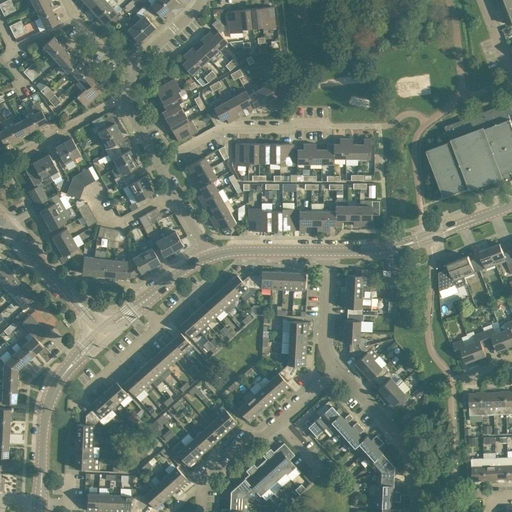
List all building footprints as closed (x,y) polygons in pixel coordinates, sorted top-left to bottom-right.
[(6,0),(0,3),(0,6),(2,10),(13,4),(10,0),(6,0)] [(53,7),(49,0),(48,0),(35,7),(40,18),(53,11),(51,8),(53,7)] [(108,0),(107,1),(106,0),(98,0),(90,8),(97,16),(114,0),(108,0)] [(118,3),(115,0),(114,0),(97,16),(105,24),(118,12),(113,7),(118,3)] [(151,4),(149,5),(144,0),(141,3),(155,18),(160,14),(162,17),(170,9),(161,0),(153,0),(150,3),(151,4)] [(161,0),(170,9),(178,2),(177,0),(161,0)] [(511,0),(507,0),(499,3),(503,13),(511,10),(511,0)] [(144,15),(140,18),(136,14),(132,18),(147,35),(156,27),(151,22),(155,18),(141,3),(138,6),(143,11),(142,12),(144,15)] [(15,10),(13,4),(2,10),(4,15),(15,10)] [(273,6),(262,7),(264,28),(276,27),(273,6)] [(263,28),(264,28),(262,7),(250,8),(252,27),(263,26),(263,28)] [(250,8),(239,10),(241,31),(243,31),(242,28),(252,27),(250,8)] [(241,31),(239,10),(227,11),(229,32),(241,31)] [(511,10),(503,13),(507,24),(511,21),(511,10)] [(40,18),(41,20),(45,29),(60,21),(57,13),(55,14),(53,11),(40,18)] [(147,35),(132,18),(136,22),(128,30),(124,34),(133,44),(137,40),(139,42),(147,35)] [(218,18),(212,24),(218,29),(224,24),(218,18)] [(21,20),(9,25),(12,32),(24,26),(21,20)] [(26,31),(24,26),(12,32),(15,37),(26,31)] [(210,31),(205,35),(219,49),(228,41),(225,38),(218,31),(214,35),(210,31)] [(200,47),(209,57),(219,49),(205,35),(201,39),(204,43),(200,47)] [(43,45),(51,54),(65,42),(62,39),(59,41),(54,36),(43,45)] [(234,48),(243,47),(243,42),(243,40),(229,41),(234,48)] [(68,46),(65,42),(51,54),(60,64),(70,54),(65,48),(68,46)] [(192,47),(187,51),(200,66),(209,57),(200,47),(196,51),(192,47)] [(182,63),(189,71),(191,74),(200,66),(187,51),(183,55),(186,59),(182,63)] [(75,59),(70,54),(60,64),(67,72),(70,70),(81,60),(78,57),(75,59)] [(254,61),(251,55),(246,58),(249,64),(254,61)] [(229,61),(234,66),(238,63),(233,58),(229,61)] [(86,66),(81,60),(70,70),(78,79),(92,67),(89,63),(86,66)] [(234,66),(229,61),(225,65),(230,70),(234,66)] [(38,67),(42,71),(47,66),(43,62),(38,67)] [(33,63),(23,71),(28,76),(37,67),(33,63)] [(41,72),(37,67),(28,76),(32,81),(41,72)] [(78,79),(86,87),(87,89),(95,81),(98,79),(92,73),(95,70),(92,67),(78,79)] [(208,74),(212,79),(216,75),(211,70),(208,74)] [(239,77),(236,71),(230,74),(233,80),(239,77)] [(212,79),(208,74),(204,77),(208,82),(212,79)] [(160,99),(180,88),(174,78),(155,89),(160,99)] [(103,89),(95,81),(87,89),(86,87),(76,96),(85,106),(103,89)] [(196,86),(194,81),(192,82),(188,85),(190,89),(196,86)] [(269,82),(259,88),(269,106),(274,103),(271,98),(277,95),(269,82)] [(217,89),(214,83),(209,85),(213,92),(217,89)] [(46,85),(40,90),(44,94),(50,88),(46,85)] [(160,99),(166,109),(183,99),(178,90),(180,89),(180,88),(160,99)] [(263,109),(269,106),(259,88),(248,94),(246,89),(245,90),(255,107),(260,104),(263,109)] [(245,90),(235,95),(242,108),(247,105),(249,110),(255,107),(245,90)] [(52,103),(58,97),(54,93),(48,99),(51,103),(52,103)] [(197,104),(202,102),(199,95),(194,98),(197,104)] [(237,111),(242,108),(235,95),(224,101),(234,119),(240,116),(237,111)] [(55,107),(61,101),(58,97),(52,103),(55,107)] [(162,111),(167,121),(185,111),(179,102),(184,100),(183,99),(166,109),(162,111)] [(511,100),(474,115),(466,118),(492,187),(511,179),(511,123),(511,122),(511,121),(511,100)] [(234,119),(224,101),(213,107),(221,120),(226,117),(228,122),(234,119)] [(48,122),(43,114),(41,109),(35,112),(32,106),(27,108),(39,131),(43,129),(41,126),(48,122)] [(34,133),(39,131),(27,108),(22,111),(26,117),(19,121),(26,134),(33,130),(34,133)] [(189,120),(185,111),(167,121),(173,131),(192,120),(191,119),(189,120)] [(70,117),(65,112),(60,116),(65,121),(70,117)] [(5,120),(17,142),(22,140),(20,137),(26,134),(19,121),(14,123),(11,117),(5,120)] [(492,187),(466,118),(445,126),(450,140),(426,149),(444,196),(474,185),(477,193),(492,187)] [(0,136),(1,138),(5,145),(12,141),(13,145),(17,142),(5,120),(1,122),(4,128),(0,130),(0,136)] [(98,131),(102,139),(119,130),(115,122),(108,126),(105,120),(95,126),(93,127),(96,132),(98,131)] [(198,130),(192,120),(173,131),(178,141),(198,130)] [(105,148),(108,154),(120,147),(117,142),(124,138),(119,130),(102,139),(107,147),(105,148)] [(63,142),(73,158),(81,154),(72,137),(63,142)] [(339,143),(333,143),(333,163),(334,163),(334,158),(346,158),(346,138),(339,138),(339,143)] [(346,138),(346,158),(358,158),(358,143),(352,143),(352,138),(346,138)] [(363,143),(358,143),(358,158),(370,158),(370,138),(363,138),(363,143)] [(80,143),(84,149),(91,146),(87,139),(80,143)] [(55,147),(60,155),(64,163),(73,158),(63,142),(55,147)] [(236,143),(236,153),(236,165),(247,164),(247,143),(236,143)] [(247,143),(247,164),(249,164),(249,162),(259,162),(259,143),(247,143)] [(259,143),(259,162),(269,162),(270,143),(259,143)] [(270,143),(269,162),(280,162),(280,165),(281,165),(282,143),(270,143)] [(282,143),(281,165),(293,165),(293,153),(293,143),(282,143)] [(297,149),(297,159),(297,162),(309,163),(309,143),(303,143),(303,149),(297,149)] [(316,143),(309,143),(309,163),(321,163),(321,149),(316,149),(316,143)] [(327,149),(321,149),(321,163),(333,163),(333,143),(327,143),(327,149)] [(224,146),(218,149),(224,159),(229,156),(226,151),(227,150),(224,146)] [(120,147),(108,154),(111,159),(113,158),(117,166),(134,157),(130,149),(123,152),(120,147)] [(49,153),(41,158),(50,175),(58,170),(49,153)] [(196,169),(198,174),(211,167),(205,156),(188,166),(191,172),(196,169)] [(114,178),(117,184),(135,174),(132,169),(139,165),(134,157),(117,166),(111,169),(115,178),(114,178)] [(42,179),(50,175),(41,158),(33,163),(36,168),(29,172),(35,183),(42,179)] [(83,170),(90,183),(95,180),(88,167),(83,170)] [(196,182),(200,187),(217,177),(211,167),(198,174),(201,179),(196,182)] [(84,186),(90,183),(83,170),(73,176),(84,186)] [(135,174),(117,184),(123,181),(126,186),(128,185),(132,193),(149,183),(144,175),(138,179),(135,174)] [(228,177),(232,183),(237,181),(233,174),(228,177)] [(82,192),(84,186),(73,176),(69,187),(82,192)] [(217,178),(217,177),(200,187),(202,192),(198,195),(201,201),(218,191),(212,180),(217,178)] [(49,198),(40,183),(28,190),(36,205),(49,198)] [(129,205),(132,211),(150,201),(147,195),(154,192),(149,183),(132,193),(137,201),(129,205)] [(80,198),(82,192),(69,187),(66,193),(80,198)] [(223,188),(218,191),(223,200),(228,198),(223,188)] [(209,204),(211,208),(224,201),(218,191),(201,201),(204,206),(209,204)] [(45,220),(65,209),(57,194),(50,198),(53,203),(49,205),(40,210),(45,220)] [(87,202),(85,204),(83,199),(80,201),(76,200),(75,202),(78,208),(81,214),(91,208),(87,202)] [(372,205),(360,205),(360,225),(366,225),(366,219),(372,219),(372,214),(379,214),(379,200),(372,200),(372,205)] [(209,216),(213,222),(230,212),(224,201),(211,208),(214,213),(209,216)] [(348,219),(348,205),(336,205),(336,210),(336,225),(342,225),(342,219),(348,219)] [(353,225),(360,225),(360,205),(348,205),(348,219),(353,219),(353,225)] [(157,207),(146,213),(148,218),(160,212),(157,207)] [(94,214),(91,208),(81,214),(82,216),(84,220),(94,214)] [(248,230),(260,230),(260,208),(249,208),(248,220),(248,230)] [(262,208),(260,208),(260,230),(272,230),(272,210),(262,210),(262,208)] [(272,230),(283,230),(283,208),(282,208),(282,210),(272,210),(272,230)] [(295,208),(283,208),(283,230),(295,230),(295,220),(295,208)] [(60,225),(66,221),(71,218),(65,209),(45,220),(51,230),(60,225)] [(306,225),(311,225),(311,210),(299,210),(299,220),(299,230),(306,230),(306,225)] [(323,210),(311,210),(311,225),(317,225),(317,230),(323,230),(323,210)] [(323,210),(323,230),(330,230),(330,225),(336,225),(336,210),(323,210)] [(163,218),(160,212),(148,218),(151,224),(163,218)] [(238,227),(235,221),(230,212),(213,222),(216,227),(220,224),(223,230),(230,226),(232,231),(238,227)] [(98,221),(94,214),(84,220),(86,223),(88,226),(98,221)] [(82,225),(86,223),(84,220),(82,216),(77,218),(81,225),(82,225)] [(57,245),(72,237),(67,227),(61,231),(52,236),(57,245)] [(105,227),(102,237),(109,239),(112,228),(105,227)] [(136,227),(130,231),(135,241),(142,237),(136,227)] [(118,230),(112,228),(109,239),(116,240),(118,230)] [(125,231),(118,230),(116,240),(123,242),(125,231)] [(175,230),(166,236),(174,251),(184,245),(175,230)] [(174,251),(166,236),(156,241),(164,256),(174,251)] [(69,252),(72,258),(82,253),(79,246),(78,247),(72,237),(57,245),(63,255),(69,252)] [(511,274),(511,258),(509,250),(504,252),(500,243),(490,247),(496,264),(506,260),(511,274)] [(152,247),(142,252),(151,267),(160,262),(152,247)] [(480,270),(496,264),(490,247),(479,251),(481,256),(476,258),(480,270)] [(101,250),(100,258),(95,257),(93,274),(104,275),(105,258),(106,250),(101,250)] [(127,261),(133,276),(140,272),(141,273),(151,267),(142,252),(127,261)] [(84,256),(82,253),(72,258),(73,260),(76,266),(82,266),(82,273),(93,274),(95,257),(84,256)] [(468,255),(458,259),(464,276),(480,270),(476,258),(470,260),(468,255)] [(105,258),(104,275),(114,277),(116,259),(105,258)] [(131,277),(133,276),(127,261),(116,259),(114,277),(125,278),(125,277),(131,277)] [(444,275),(446,282),(454,279),(457,287),(467,283),(464,276),(458,259),(448,263),(449,268),(443,270),(445,274),(444,275)] [(0,280),(11,271),(3,262),(0,264),(0,280)] [(346,278),(346,285),(366,286),(366,281),(367,269),(356,269),(355,274),(341,274),(341,278),(346,278)] [(255,275),(255,287),(272,288),(273,271),(262,270),(261,275),(255,275)] [(11,271),(0,280),(0,285),(1,287),(4,285),(8,290),(19,280),(11,271)] [(283,271),(273,271),(272,288),(283,289),(283,271)] [(294,272),(283,271),(283,289),(293,289),(294,272)] [(294,272),(293,289),(304,290),(305,272),(294,272)] [(237,274),(229,281),(244,299),(254,291),(254,287),(255,287),(255,275),(249,274),(242,280),(237,274)] [(440,290),(448,287),(446,282),(444,275),(439,276),(440,290)] [(384,276),(384,287),(396,287),(397,276),(384,276)] [(27,289),(19,280),(8,290),(13,295),(10,297),(14,301),(27,289)] [(229,281),(220,289),(232,302),(240,295),(240,294),(229,281)] [(341,291),(340,296),(363,297),(364,291),(370,291),(370,286),(366,286),(346,285),(345,292),(341,291)] [(35,298),(27,289),(14,301),(17,305),(20,303),(24,308),(35,298)] [(212,296),(224,309),(227,313),(235,305),(232,302),(220,289),(212,296)] [(212,296),(204,303),(216,316),(224,309),(212,296)] [(348,307),(348,313),(363,314),(373,314),(373,315),(377,315),(377,310),(371,309),(372,297),(363,297),(340,296),(340,300),(345,300),(344,307),(348,307)] [(196,310),(208,323),(216,316),(204,303),(196,310)] [(27,307),(32,313),(35,310),(30,304),(27,307)] [(196,310),(188,317),(200,330),(204,335),(212,328),(208,323),(196,310)] [(347,319),(344,319),(343,326),(339,326),(339,330),(360,331),(360,320),(363,321),(363,314),(373,315),(373,314),(363,314),(348,313),(347,319)] [(21,322),(30,332),(33,335),(34,335),(38,340),(47,332),(31,314),(30,314),(28,316),(21,322)] [(191,338),(200,330),(188,317),(180,325),(186,332),(191,338)] [(290,320),(289,331),(307,332),(307,321),(290,320)] [(511,320),(505,323),(507,328),(502,330),(508,346),(511,344),(511,320)] [(10,337),(13,334),(11,331),(12,329),(9,325),(3,330),(10,337)] [(494,327),(484,331),(489,342),(493,341),(497,350),(508,346),(502,330),(496,332),(494,327)] [(349,351),(353,355),(365,345),(366,344),(366,338),(359,337),(360,331),(339,330),(338,334),(343,335),(343,341),(350,342),(349,351)] [(306,343),(307,332),(289,331),(289,342),(306,343)] [(484,331),(473,335),(475,340),(471,342),(477,358),(487,354),(483,345),(489,342),(484,331)] [(34,335),(33,335),(30,332),(25,336),(26,337),(23,341),(34,354),(43,346),(38,340),(34,335)] [(192,345),(187,340),(181,332),(172,339),(184,352),(192,345)] [(172,339),(164,347),(176,360),(184,352),(172,339)] [(477,358),(471,342),(465,344),(463,339),(453,343),(457,355),(462,352),(466,362),(477,358)] [(25,362),(34,354),(23,341),(18,345),(17,342),(12,347),(13,349),(16,351),(25,362)] [(281,352),(288,353),(306,354),(306,343),(289,342),(282,342),(281,352)] [(359,367),(356,371),(359,374),(374,359),(379,356),(371,348),(369,350),(365,345),(353,356),(357,360),(355,362),(359,367)] [(156,354),(168,367),(176,360),(164,347),(156,354)] [(25,362),(16,351),(13,349),(9,352),(12,355),(4,362),(18,369),(25,362)] [(287,364),(283,368),(292,378),(296,374),(297,365),(305,365),(306,354),(288,353),(287,364)] [(156,354),(148,361),(160,374),(168,367),(156,354)] [(374,359),(359,374),(361,377),(365,374),(370,379),(372,377),(376,381),(388,370),(383,365),(381,367),(374,359)] [(390,360),(386,364),(385,365),(389,368),(393,364),(390,360)] [(410,360),(406,364),(412,370),(416,367),(410,360)] [(152,381),(160,374),(148,361),(140,368),(152,381)] [(0,377),(3,377),(18,378),(18,369),(4,362),(3,372),(0,371),(0,377)] [(140,368),(132,375),(144,388),(152,381),(140,368)] [(287,382),(292,378),(283,368),(270,379),(282,393),(290,385),(287,382)] [(392,375),(388,370),(376,381),(380,386),(378,388),(382,393),(379,396),(382,399),(397,385),(390,377),(392,375)] [(124,383),(130,390),(135,396),(144,388),(132,375),(124,383)] [(0,389),(17,390),(18,378),(3,377),(3,384),(0,384),(0,389)] [(270,379),(262,387),(274,400),(282,393),(270,379)] [(116,381),(108,388),(120,402),(128,394),(123,389),(116,381)] [(188,391),(192,395),(195,392),(202,400),(206,396),(195,384),(188,391)] [(224,397),(234,388),(231,384),(221,394),(224,397)] [(411,396),(406,391),(404,392),(397,385),(382,399),(385,402),(388,399),(393,404),(395,402),(399,407),(407,400),(411,396)] [(266,407),(274,400),(262,387),(254,394),(266,407)] [(419,387),(413,392),(418,397),(423,392),(423,391),(420,387),(419,387)] [(108,388),(100,396),(112,409),(120,402),(108,388)] [(1,402),(6,402),(16,403),(17,390),(0,389),(0,394),(2,394),(1,402)] [(506,391),(493,392),(494,413),(506,413),(506,391)] [(469,393),(469,403),(470,414),(482,414),(481,392),(469,393)] [(493,392),(481,392),(482,414),(494,413),(493,392)] [(254,394),(246,401),(258,414),(266,407),(254,394)] [(95,407),(90,411),(99,420),(112,409),(100,396),(92,403),(95,407)] [(258,414),(246,401),(238,408),(249,422),(258,414)] [(328,408),(320,415),(328,424),(339,414),(342,412),(338,408),(336,410),(328,401),(325,404),(328,408)] [(171,405),(175,410),(179,406),(176,402),(171,405)] [(0,419),(10,419),(10,408),(0,407),(0,419)] [(229,430),(237,422),(226,409),(217,416),(229,430)] [(94,424),(99,420),(90,411),(86,415),(85,424),(77,423),(76,434),(94,435),(100,436),(100,432),(94,431),(94,424)] [(327,425),(335,433),(347,422),(353,417),(349,413),(343,418),(339,414),(328,424),(327,425)] [(327,425),(328,424),(320,415),(311,423),(308,419),(305,422),(312,431),(310,433),(314,437),(327,425)] [(158,436),(162,433),(156,427),(163,420),(160,416),(149,426),(158,436)] [(221,437),(229,430),(217,416),(209,424),(221,437)] [(10,419),(0,419),(0,431),(9,432),(10,419)] [(335,433),(343,441),(360,425),(357,421),(351,427),(347,422),(335,433)] [(209,424),(201,431),(213,444),(221,437),(209,424)] [(350,450),(354,446),(362,439),(358,434),(364,429),(360,425),(343,441),(350,450)] [(167,439),(174,434),(171,429),(163,435),(167,439)] [(0,444),(9,444),(9,432),(0,431),(0,444)] [(213,444),(201,431),(193,438),(205,451),(213,444)] [(94,435),(76,434),(76,445),(93,446),(94,435)] [(354,446),(362,454),(380,438),(376,435),(370,440),(366,435),(362,439),(354,446)] [(193,438),(185,445),(197,458),(205,451),(193,438)] [(380,438),(362,454),(370,463),(382,452),(377,447),(383,442),(380,438)] [(197,458),(185,445),(181,440),(170,449),(178,457),(180,456),(188,466),(197,458)] [(272,449),(268,453),(286,473),(287,474),(296,466),(289,459),(294,454),(284,442),(273,451),(272,449)] [(0,456),(8,457),(9,444),(0,444),(0,456)] [(76,445),(75,456),(93,457),(93,446),(76,445)] [(370,463),(378,472),(394,466),(382,452),(370,463)] [(266,458),(261,463),(277,480),(286,473),(268,453),(264,456),(266,458)] [(93,457),(75,456),(75,467),(92,468),(93,457)] [(509,478),(508,456),(496,457),(497,479),(509,478)] [(472,458),(472,459),(472,479),(485,479),(484,457),(472,458)] [(497,479),(496,457),(484,457),(485,479),(497,479)] [(251,468),(269,488),(277,480),(261,463),(257,467),(255,465),(251,468)] [(176,466),(168,473),(180,487),(188,479),(181,472),(176,466)] [(394,466),(378,472),(377,484),(393,485),(394,466)] [(249,474),(244,478),(255,490),(260,496),(269,488),(251,468),(247,471),(249,474)] [(172,494),(180,487),(168,473),(160,481),(172,494)] [(247,498),(255,490),(244,478),(231,490),(247,498)] [(160,481),(152,488),(164,501),(172,494),(160,481)] [(393,491),(393,485),(377,484),(376,495),(400,496),(401,491),(393,491)] [(120,494),(119,511),(125,511),(130,511),(131,508),(137,508),(138,495),(138,492),(135,489),(131,488),(131,495),(120,494)] [(155,508),(164,501),(152,488),(144,495),(138,495),(137,508),(143,508),(150,502),(155,508)] [(293,489),(289,492),(294,499),(298,495),(293,489)] [(231,490),(230,509),(246,510),(247,498),(231,490)] [(87,510),(98,511),(99,493),(88,493),(87,510)] [(110,494),(99,493),(98,511),(109,511),(110,494)] [(120,494),(110,494),(109,511),(119,511),(120,494)] [(400,501),(400,496),(376,495),(376,507),(382,507),(398,508),(398,507),(392,507),(392,501),(400,501)]
